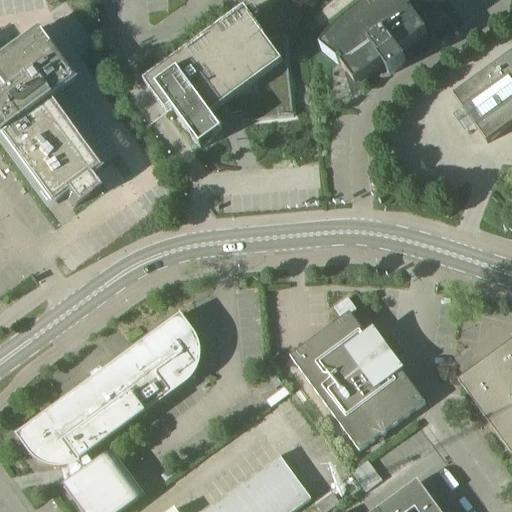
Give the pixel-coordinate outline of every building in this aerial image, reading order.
[(409,15),(412,13),(407,0),(384,0),(382,2),(377,4),(371,7),(365,11),(362,13),(358,16),(352,20),(345,26),(341,29),(336,34),(332,39),(329,43),(324,48),(321,52),(338,66),(341,64),(344,67),(342,69),(347,76),(359,86),(384,68),(390,77),(407,65),(400,57),(428,37),(414,17),(411,19),(409,15)] [(438,5),(422,17),(431,30),(448,18),(438,5)] [(252,28),(262,21),(255,11),(245,18),(244,17),(149,87),(167,112),(171,109),(201,151),(224,135),(218,126),(223,123),(224,124),(225,124),(226,125),(227,125),(229,125),(230,124),(231,124),(232,123),(233,122),(233,121),(234,120),(234,119),(234,118),(241,118),(242,125),(294,119),(285,39),(261,41),(252,28)] [(0,141),(48,208),(64,196),(74,210),(98,192),(87,178),(94,174),(96,172),(45,102),(68,85),(33,37),(0,61),(0,141)] [(511,127),(511,55),(453,99),(487,145),(511,127)] [(373,343),(369,341),(351,316),(356,311),(348,300),(335,311),(343,321),(291,359),(361,454),(426,406),(400,370),(394,375),(393,371),(393,369),(391,365),(389,361),(388,359),(386,356),(383,353),(382,351),(378,348),(377,346),(373,343)] [(274,322),(293,320),(292,309),(282,311),(281,302),(272,303),(274,322)] [(181,316),(16,438),(30,456),(37,464),(47,469),(58,471),(69,470),(72,485),(64,490),(80,511),(125,511),(138,503),(107,459),(95,468),(88,459),(188,386),(192,382),(197,374),(201,366),(202,357),(201,347),(199,342),(195,335),(181,316)] [(511,343),(458,383),(511,456),(511,343)] [(296,511),(312,501),(279,457),(204,511),(175,511),(173,511),(296,511)] [(439,511),(418,483),(378,511),(439,511)] [(334,497),(317,508),(319,511),(332,511),(340,507),(334,497)]
